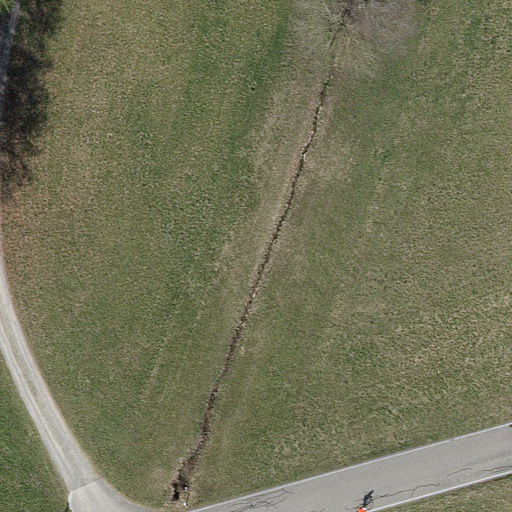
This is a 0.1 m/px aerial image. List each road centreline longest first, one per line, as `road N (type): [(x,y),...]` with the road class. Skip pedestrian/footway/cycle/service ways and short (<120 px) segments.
road 1 (tertiary): [(511,449),(282,511)]
road 2 (track): [(105,511),(40,405),(0,304)]
